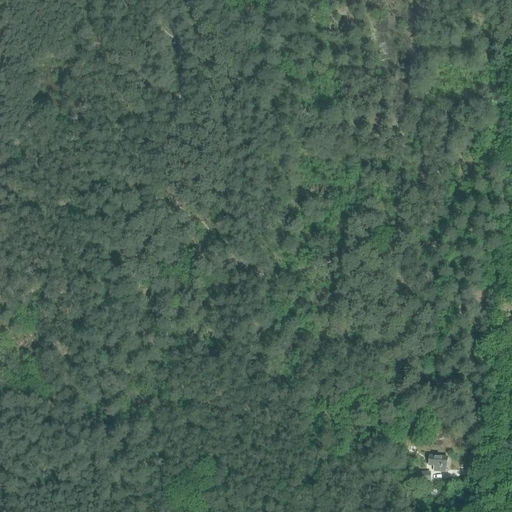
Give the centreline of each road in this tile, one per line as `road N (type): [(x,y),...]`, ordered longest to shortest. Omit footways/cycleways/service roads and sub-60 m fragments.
road 1 (unknown): [(157,0),(159,27),(182,57),(169,196),(208,236),(149,285),(156,317),(169,328),(155,445),(139,489),(143,511)]
road 2 (unknown): [(186,256),(290,278),(356,249),(415,241),(511,259)]
